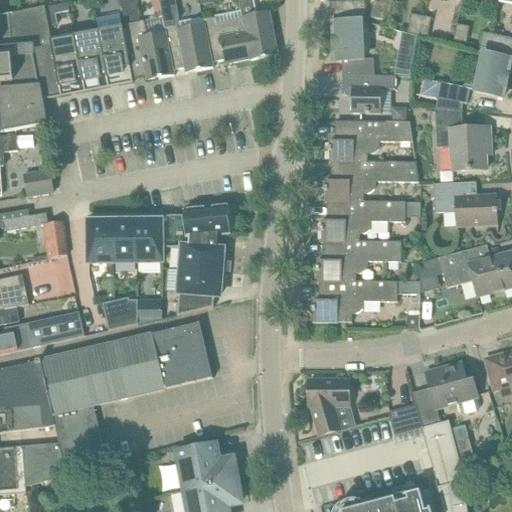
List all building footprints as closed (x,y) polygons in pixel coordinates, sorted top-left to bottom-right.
[(177,26),(176,24),(180,20),(175,0),(159,0),(166,33),(170,57),(171,57),(183,55),(186,71),(195,69),(196,73),(214,69),(210,49),(209,49),(204,20),(201,18),(180,22),(177,26)] [(238,0),(241,11),(251,60),(251,61),(269,58),(269,55),(278,53),(270,13),(255,15),(252,0),(238,0)] [(365,1),(340,2),(340,17),(366,16),(365,1)] [(371,18),(384,20),(387,5),(374,2),(371,18)] [(0,72),(6,71),(22,66),(33,65),(56,61),(52,41),(45,8),(0,16),(0,72)] [(216,18),(204,20),(209,49),(210,49),(221,47),(225,62),(234,60),(234,64),(251,60),(241,11),(216,16),(216,18)] [(408,34),(418,36),(422,17),(412,15),(408,34)] [(418,36),(427,38),(432,19),(422,17),(418,36)] [(343,76),(375,76),(374,59),(363,60),(362,37),(357,37),(356,23),(362,23),(362,21),(333,23),(335,63),(348,62),(349,75),(343,75),(343,76)] [(125,26),(133,80),(147,77),(147,79),(156,77),(157,80),(175,77),(171,57),(170,57),(166,33),(147,37),(144,22),(125,26)] [(470,28),(457,25),(454,41),(467,43),(470,28)] [(99,31),(108,77),(122,75),(124,86),(133,84),(133,80),(125,26),(99,31)] [(75,36),(84,81),(98,79),(100,90),(110,88),(108,77),(99,31),(75,36)] [(480,48),(505,53),(508,38),(483,33),(480,48)] [(56,61),(60,86),(74,83),(76,94),(86,92),(84,81),(75,36),(52,41),(56,61)] [(475,93),(503,99),(511,59),(474,52),(466,88),(476,90),(475,93)] [(0,133),(45,125),(45,127),(47,127),(41,98),(50,96),(51,99),(62,97),(60,86),(56,61),(33,65),(22,66),(6,71),(0,72),(0,133)] [(352,114),(381,115),(382,90),(395,90),(396,77),(375,76),(343,76),(342,96),(347,97),(348,95),(352,96),(352,114)] [(441,84),(437,101),(467,104),(470,90),(441,84)] [(463,130),(462,112),(435,108),(437,148),(451,147),(453,172),(467,172),(487,171),(486,156),(492,156),(490,128),(463,130)] [(413,143),(410,123),(339,122),(339,142),(330,142),(330,148),(328,148),(328,152),(330,152),(330,162),(368,162),(368,154),(373,154),(376,153),(379,150),(380,147),(380,143),(413,143)] [(0,193),(3,193),(2,173),(1,165),(3,165),(2,152),(18,151),(16,136),(0,138),(0,193)] [(326,203),(331,203),(363,202),(363,195),(367,195),(371,193),(374,191),(375,187),(375,183),(419,183),(416,163),(368,162),(330,162),(330,163),(335,163),(335,182),(326,182),(326,188),(324,188),(324,192),(326,192),(326,203)] [(24,176),(28,198),(54,194),(50,171),(24,176)] [(456,228),(477,227),(497,226),(497,233),(499,233),(497,196),(472,198),(471,184),(434,186),(435,214),(455,213),(456,228)] [(322,243),(327,243),(360,242),(360,235),(364,235),(367,233),(370,230),(372,226),(372,222),(405,223),(406,215),(418,215),(418,203),(363,202),(331,203),(331,222),(322,222),(322,228),(320,228),(320,232),(322,232),(322,243)] [(174,249),(183,249),(189,248),(189,239),(220,235),(230,234),(233,216),(233,209),(229,208),(229,207),(212,209),(213,210),(207,211),(207,209),(190,211),(190,212),(185,213),(185,220),(174,220),(174,249)] [(0,231),(6,231),(47,225),(49,225),(47,215),(30,218),(29,211),(0,215),(0,231)] [(89,263),(114,263),(114,217),(89,218),(89,263)] [(114,263),(138,263),(137,217),(114,217),(114,263)] [(162,249),(174,249),(174,220),(162,220),(162,217),(137,217),(138,263),(162,263),(162,249)] [(63,223),(49,225),(47,225),(52,259),(68,257),(63,223)] [(183,249),(181,271),(227,274),(228,261),(223,260),(223,253),(222,253),(222,250),(218,250),(220,235),(189,239),(189,248),(183,249)] [(318,283),(323,283),(356,282),(356,275),(359,275),(363,273),(366,270),(368,267),(368,263),(402,263),(402,242),(360,242),(327,243),(327,262),(318,262),(318,268),(316,268),(316,272),(318,272),(318,283)] [(447,289),(474,282),(478,299),(511,289),(511,253),(472,264),(468,251),(439,259),(447,289)] [(181,271),(178,317),(214,308),(215,297),(219,297),(219,295),(220,295),(221,287),(226,288),(227,274),(181,271)] [(23,276),(0,281),(0,311),(18,309),(18,308),(29,306),(23,276)] [(356,282),(323,283),(323,302),(314,302),(314,308),(312,308),(312,312),(314,312),(314,323),(352,324),(352,315),(356,315),(360,313),(363,311),(364,307),(364,303),(398,303),(398,295),(420,295),(420,283),(356,282)] [(106,320),(132,314),(130,301),(129,299),(103,305),(106,320)] [(138,325),(138,301),(130,301),(132,314),(106,320),(109,332),(138,325)] [(150,304),(150,318),(162,318),(162,304),(150,304)] [(0,326),(20,323),(18,309),(0,311),(0,326)] [(0,356),(18,353),(85,337),(79,313),(5,331),(6,335),(0,336),(0,356)] [(200,325),(82,352),(94,407),(95,410),(213,381),(200,325)] [(94,407),(82,352),(36,362),(36,363),(15,368),(0,370),(0,434),(8,433),(43,428),(55,425),(67,476),(88,470),(108,466),(95,410),(94,407)] [(511,360),(509,361),(507,355),(486,361),(495,391),(511,385),(511,360)] [(423,428),(441,423),(437,410),(459,404),(461,413),(465,415),(477,412),(479,408),(477,399),(478,399),(473,381),(467,383),(462,364),(439,370),(440,376),(427,380),(432,397),(416,402),(417,406),(423,428)] [(349,381),(309,381),(310,408),(314,408),(314,416),(319,437),(341,431),(335,408),(350,408),(349,381)] [(423,428),(417,406),(389,413),(391,418),(390,418),(395,437),(422,429),(423,428)] [(468,511),(464,480),(449,421),(441,423),(423,428),(422,429),(437,482),(436,483),(443,511),(435,511),(430,489),(426,490),(421,492),(420,491),(379,502),(370,504),(361,502),(359,501),(358,501),(356,501),(354,501),(352,501),(350,501),(348,501),(346,502),(344,503),(343,504),(341,505),(340,506),(338,507),(337,508),(336,510),(335,511),(334,511),(335,511),(334,511),(468,511)] [(215,444),(178,451),(186,492),(237,482),(236,478),(233,461),(213,465),(212,459),(218,458),(215,444)] [(0,495),(27,494),(24,448),(0,449),(0,495)] [(186,492),(189,511),(222,511),(221,508),(241,504),(237,482),(186,492)]
